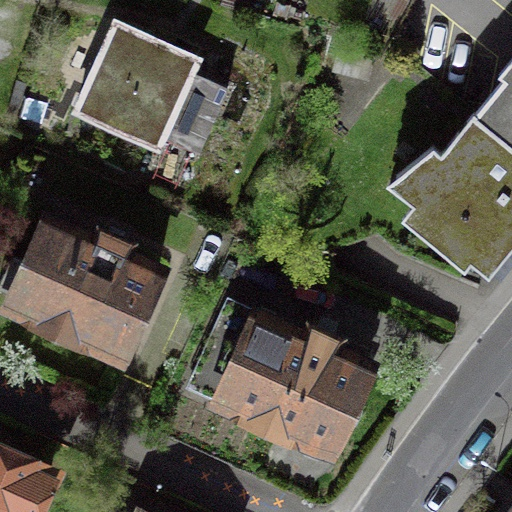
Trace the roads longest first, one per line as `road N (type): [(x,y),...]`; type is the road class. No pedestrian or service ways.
road 1 (residential): [(272,511),(0,386)]
road 2 (residential): [(511,355),(393,511)]
